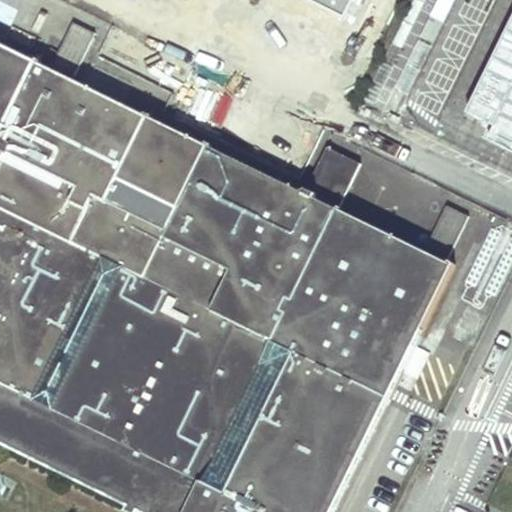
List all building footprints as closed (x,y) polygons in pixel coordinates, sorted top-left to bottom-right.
[(511,0),(494,0),(482,23),(503,34),(511,16),(511,0)] [(511,24),(465,114),(491,125),(482,140),(511,157),(511,24)] [(72,25),(51,67),(74,78),(94,36),(72,25)] [(0,444),(128,507),(125,511),(334,511),(401,374),(415,381),(427,356),(414,349),(453,268),(338,212),(361,165),(327,148),(305,196),(0,47),(0,444)] [(468,218),(446,207),(425,249),(448,260),(468,218)] [(511,245),(511,229),(506,227),(494,250),(507,256),(511,245)] [(492,276),(483,272),(476,286),(485,290),(492,276)] [(472,316),(463,312),(457,327),(465,331),(472,316)]
